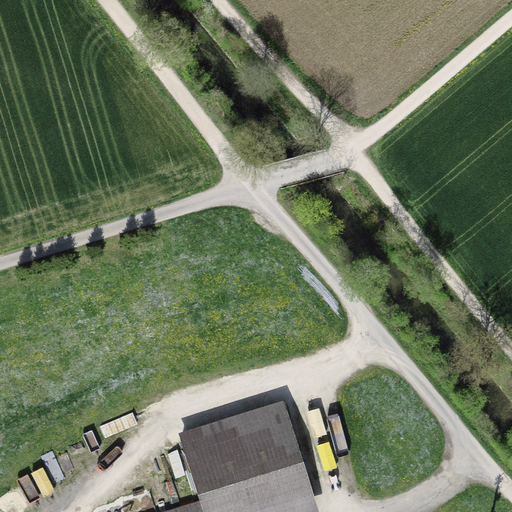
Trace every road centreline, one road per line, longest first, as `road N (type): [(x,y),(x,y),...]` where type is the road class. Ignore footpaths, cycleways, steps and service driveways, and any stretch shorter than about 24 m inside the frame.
road 1 (track): [(511,356),(224,0)]
road 2 (unclassified): [(511,501),(257,186)]
road 3 (track): [(511,16),(350,152),(257,186)]
road 4 (residential): [(257,186),(0,262)]
road 5 (track): [(108,0),(257,186)]
